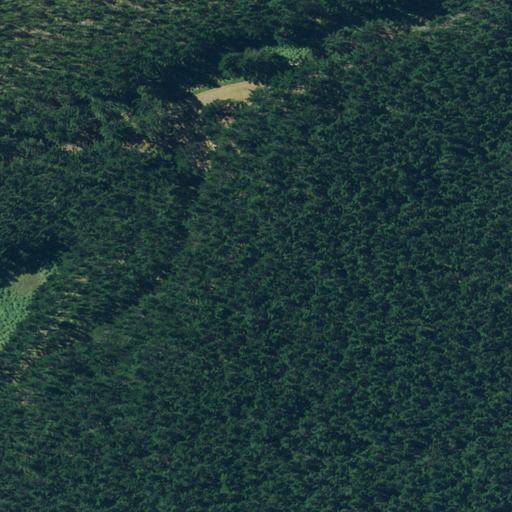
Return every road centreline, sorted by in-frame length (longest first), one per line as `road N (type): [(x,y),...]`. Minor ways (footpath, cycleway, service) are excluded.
road 1 (unclassified): [(239,90),(140,285),(0,379)]
road 2 (unclassified): [(0,175),(239,90)]
road 3 (unclassified): [(239,90),(303,72),(470,0)]
